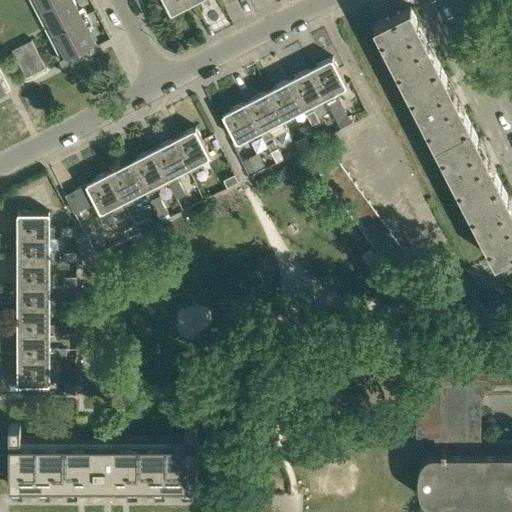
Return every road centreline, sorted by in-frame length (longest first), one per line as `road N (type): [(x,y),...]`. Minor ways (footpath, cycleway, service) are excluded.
road 1 (residential): [(0,168),(163,84)]
road 2 (residential): [(190,70),(326,0)]
